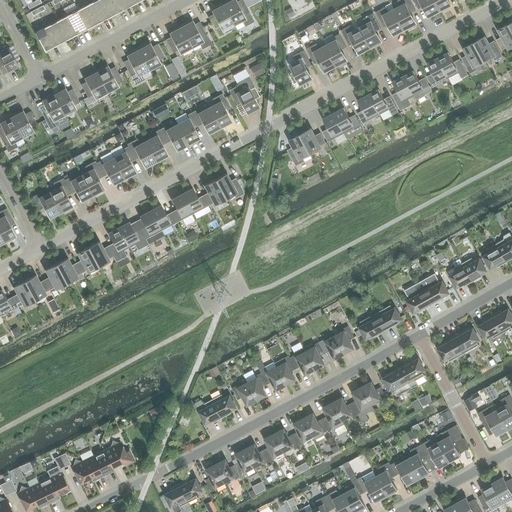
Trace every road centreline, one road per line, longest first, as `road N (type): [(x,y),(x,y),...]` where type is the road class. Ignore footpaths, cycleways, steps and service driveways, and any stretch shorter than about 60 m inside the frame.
road 1 (residential): [(42,248),(509,0)]
road 2 (residential): [(80,511),(419,336)]
road 3 (residential): [(38,78),(186,0)]
road 4 (residential): [(486,464),(419,336)]
